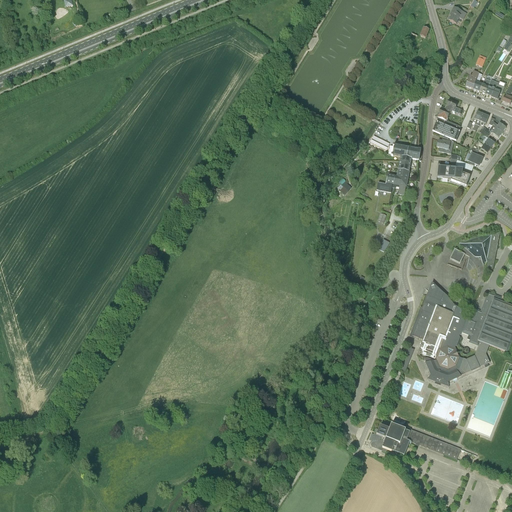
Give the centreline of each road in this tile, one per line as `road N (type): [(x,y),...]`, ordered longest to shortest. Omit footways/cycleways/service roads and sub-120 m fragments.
road 1 (track): [(0,446),(55,422),(261,92)]
road 2 (primary): [(199,0),(0,82)]
road 3 (unclassified): [(364,434),(410,313),(404,265),(424,238)]
road 4 (unclassified): [(446,83),(430,109),(416,214),(424,238)]
